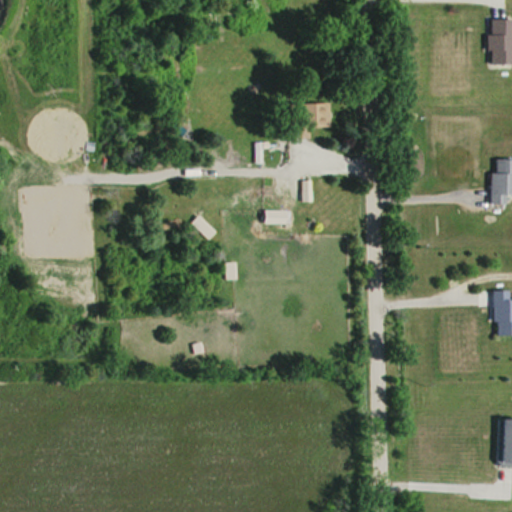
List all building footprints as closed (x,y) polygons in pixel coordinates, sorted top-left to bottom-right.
[(505,18),(479,18),(479,63),(505,63),(505,18)] [(302,137),(302,127),(323,127),(323,102),(285,102),(285,137),(302,137)] [(509,194),(509,159),(484,159),(484,203),(499,203),(499,194),(509,194)] [(244,169),(232,168),(230,184),(242,185),(244,169)] [(283,223),(283,210),(254,210),(254,223),(283,223)] [(511,298),(504,298),(504,289),(484,289),(484,335),(511,335),(511,298)] [(511,465),(511,417),(489,417),(489,465),(511,465)]
